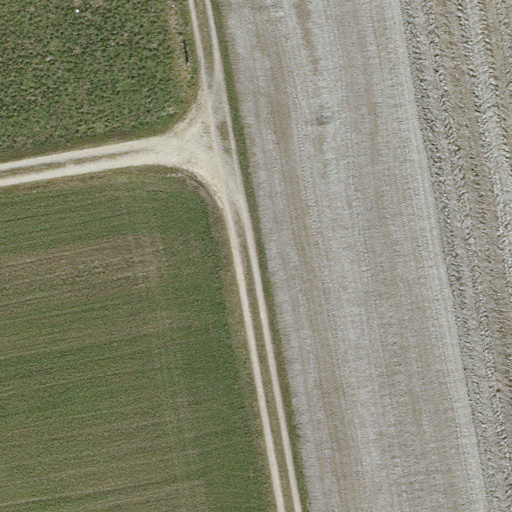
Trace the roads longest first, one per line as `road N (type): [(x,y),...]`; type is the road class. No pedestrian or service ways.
road 1 (track): [(293,511),(197,0)]
road 2 (residential): [(0,171),(221,133)]
